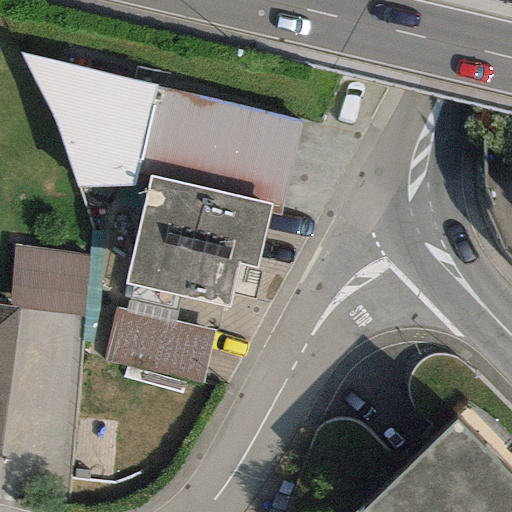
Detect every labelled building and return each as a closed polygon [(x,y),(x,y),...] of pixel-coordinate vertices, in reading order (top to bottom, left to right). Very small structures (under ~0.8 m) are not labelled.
[(133,186),(154,87),(154,85),(20,54),(55,129),(75,187),(133,186)] [(303,123),(154,87),(133,186),(146,188),(148,177),(268,202),(266,214),(279,217),(303,123)] [(146,188),(125,286),(132,287),(178,297),(226,307),(234,264),(255,268),(266,214),(268,202),(148,177),(146,188)] [(91,249),(14,239),(7,289),(16,290),(14,303),(83,312),(91,249)] [(178,297),(132,287),(127,311),(173,321),(178,297)] [(7,289),(0,288),(0,419),(14,303),(16,290),(7,289)] [(127,311),(112,306),(98,361),(199,386),(213,331),(173,321),(127,311)] [(511,511),(511,471),(457,415),(356,511),(511,511)]
